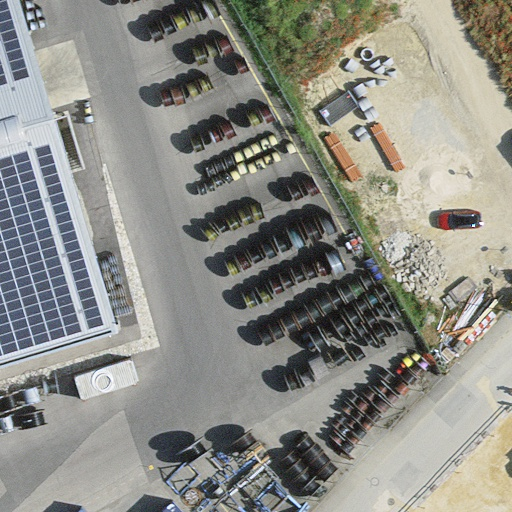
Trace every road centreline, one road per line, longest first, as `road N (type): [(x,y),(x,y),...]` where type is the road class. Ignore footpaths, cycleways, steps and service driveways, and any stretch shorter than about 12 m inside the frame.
road 1 (residential): [(84,0),(214,393),(0,471)]
road 2 (residential): [(365,511),(511,357)]
